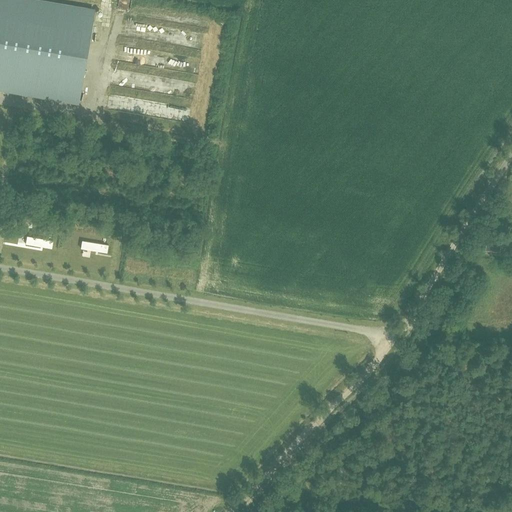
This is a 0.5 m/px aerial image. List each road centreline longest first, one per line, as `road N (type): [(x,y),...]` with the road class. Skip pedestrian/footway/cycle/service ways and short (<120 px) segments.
road 1 (track): [(228,511),(379,356),(511,155)]
road 2 (unclassified): [(391,339),(0,265)]
road 3 (track): [(415,511),(293,499),(278,511)]
